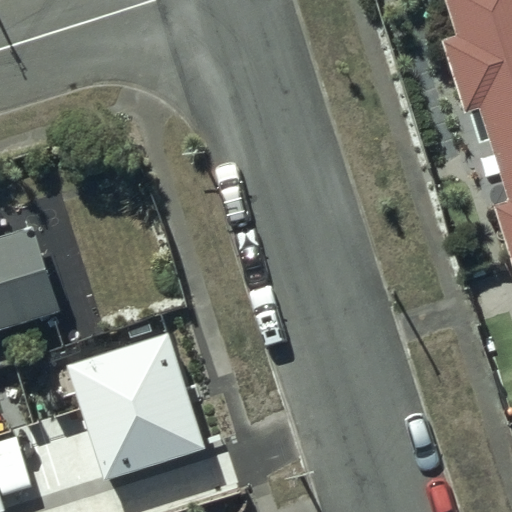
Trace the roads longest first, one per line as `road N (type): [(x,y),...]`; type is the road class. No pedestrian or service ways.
road 1 (residential): [(230,0),(392,511)]
road 2 (residential): [(0,50),(158,0)]
